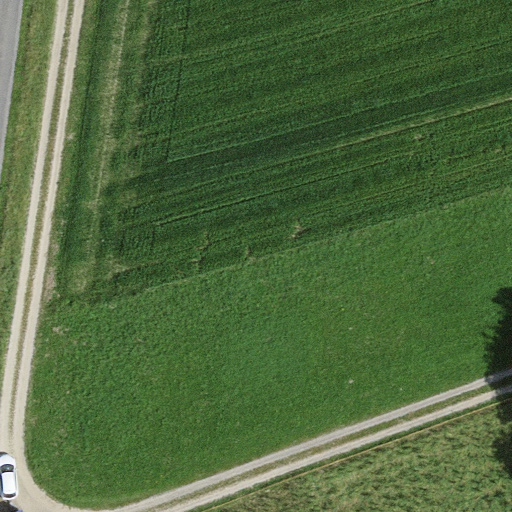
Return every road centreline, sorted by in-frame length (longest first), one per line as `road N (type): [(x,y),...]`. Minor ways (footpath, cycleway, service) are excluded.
road 1 (track): [(43,511),(9,440),(74,0)]
road 2 (track): [(511,380),(155,511)]
